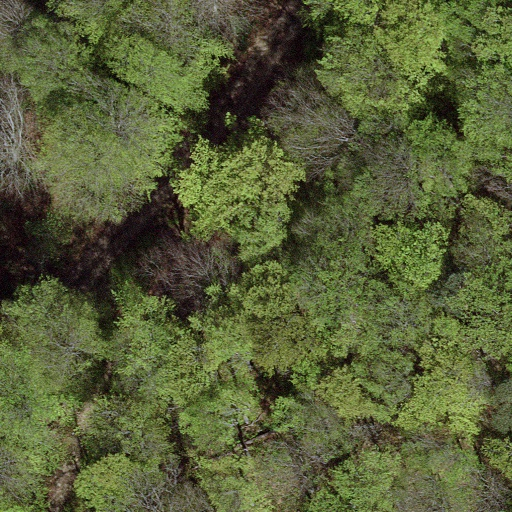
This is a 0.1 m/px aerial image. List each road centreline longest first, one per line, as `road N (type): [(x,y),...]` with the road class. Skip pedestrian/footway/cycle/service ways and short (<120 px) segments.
road 1 (track): [(61,511),(77,451),(238,176),(279,45)]
road 2 (track): [(0,369),(279,45)]
